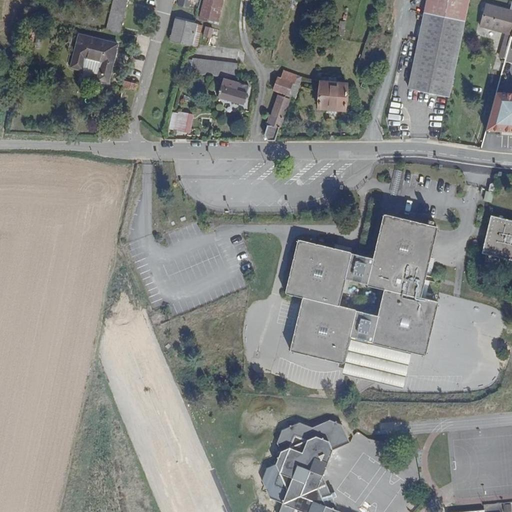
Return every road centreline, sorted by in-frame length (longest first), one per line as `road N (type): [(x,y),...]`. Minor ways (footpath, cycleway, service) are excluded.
road 1 (residential): [(511,159),(417,149),(84,147)]
road 2 (unknown): [(217,511),(147,344)]
